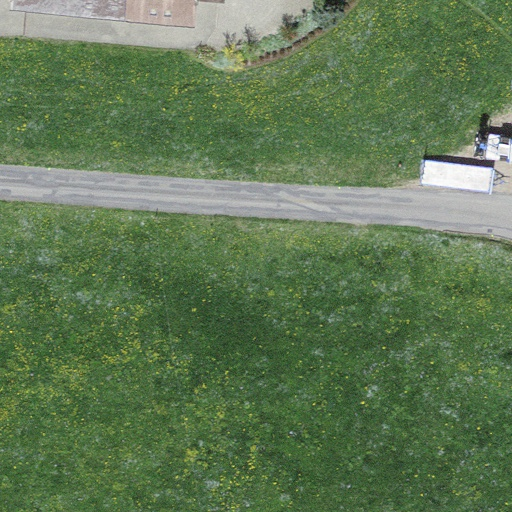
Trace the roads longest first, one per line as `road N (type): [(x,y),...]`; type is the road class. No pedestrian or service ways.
road 1 (track): [(511,219),(0,179)]
road 2 (track): [(199,34),(0,24)]
